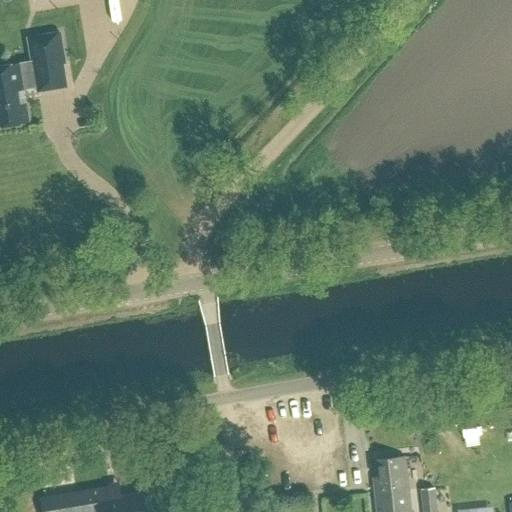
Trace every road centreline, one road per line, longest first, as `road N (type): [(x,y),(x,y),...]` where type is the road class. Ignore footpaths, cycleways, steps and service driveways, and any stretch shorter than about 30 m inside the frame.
road 1 (unclassified): [(511,347),(0,436)]
road 2 (track): [(203,282),(195,241),(209,217),(412,0)]
road 3 (tertiary): [(511,231),(203,282)]
road 4 (tertiary): [(203,282),(0,314)]
